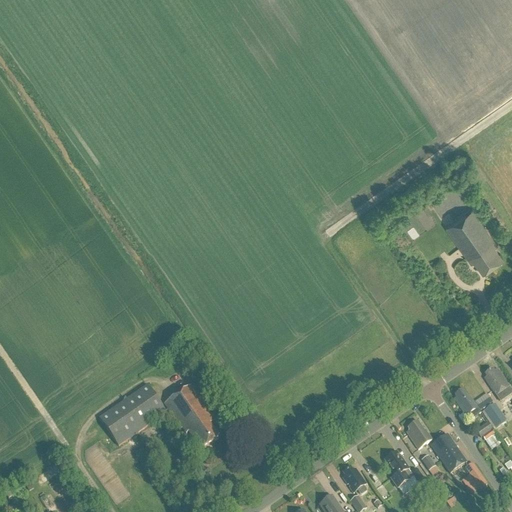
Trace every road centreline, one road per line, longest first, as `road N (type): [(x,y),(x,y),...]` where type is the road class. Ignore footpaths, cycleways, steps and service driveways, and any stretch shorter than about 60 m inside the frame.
road 1 (unclassified): [(253,511),(430,389)]
road 2 (residential): [(511,508),(430,389)]
